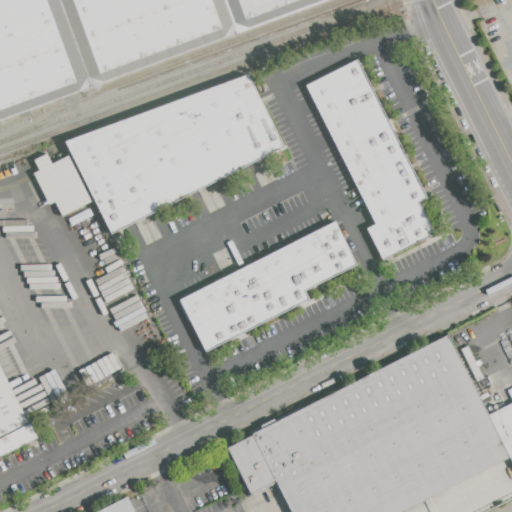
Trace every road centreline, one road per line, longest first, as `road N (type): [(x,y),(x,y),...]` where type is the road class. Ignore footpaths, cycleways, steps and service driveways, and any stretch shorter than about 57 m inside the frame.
road 1 (tertiary): [(511,273),(39,511)]
road 2 (secondary): [(509,165),(430,0)]
